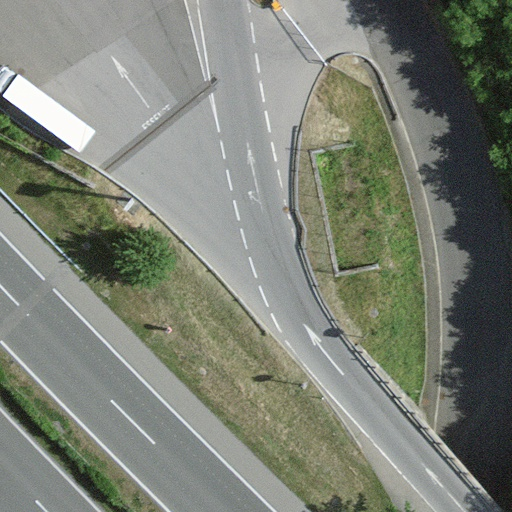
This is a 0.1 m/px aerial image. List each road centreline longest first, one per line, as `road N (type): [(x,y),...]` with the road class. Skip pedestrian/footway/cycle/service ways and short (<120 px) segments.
road 1 (unclassified): [(385,0),(450,136),(462,189),(473,307),(460,511)]
road 2 (motorway): [(228,511),(0,279)]
